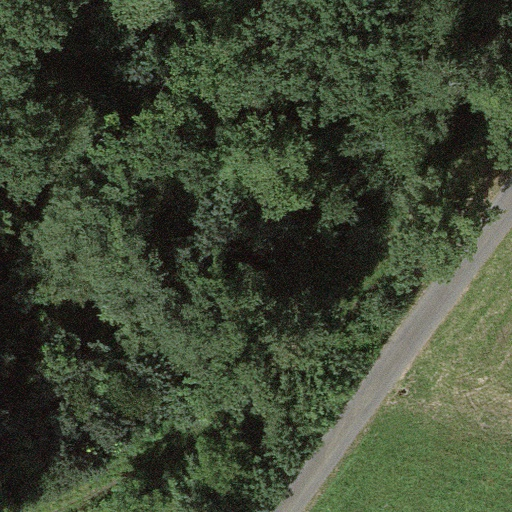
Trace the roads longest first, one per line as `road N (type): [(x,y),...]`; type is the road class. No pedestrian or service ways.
road 1 (track): [(30,511),(139,459),(259,379),(511,125)]
road 2 (track): [(282,511),(511,189)]
